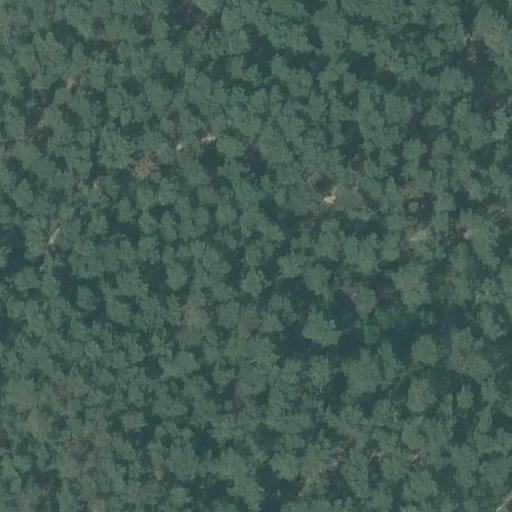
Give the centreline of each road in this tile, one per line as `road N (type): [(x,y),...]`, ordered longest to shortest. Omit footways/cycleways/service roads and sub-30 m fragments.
road 1 (unknown): [(0,295),(40,270),(101,201),(186,171),(428,235),(511,198)]
road 2 (unknown): [(511,128),(484,102),(453,0)]
